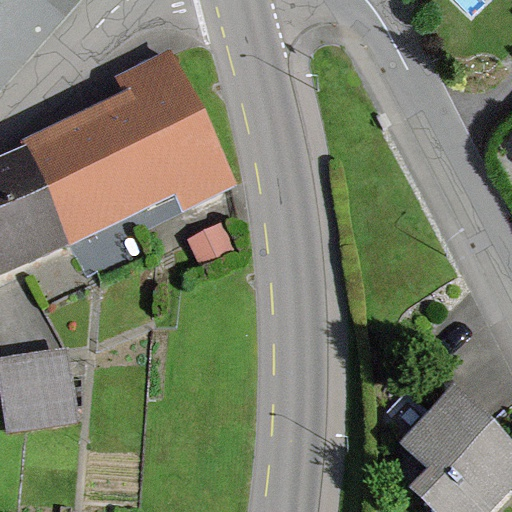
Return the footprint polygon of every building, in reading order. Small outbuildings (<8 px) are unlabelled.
[(170,194),(169,192),(217,168),(177,90),(22,164),(24,170),(63,244),(64,245),(170,194)] [(0,272),(63,244),(24,170),(0,180),(0,272)] [(227,255),(217,234),(190,247),(200,269),(227,255)] [(72,424),(63,365),(0,374),(0,405),(5,434),(72,424)] [(427,511),(484,511),(511,483),(511,476),(495,461),(502,454),(451,405),(405,453),(447,492),(427,511)]
